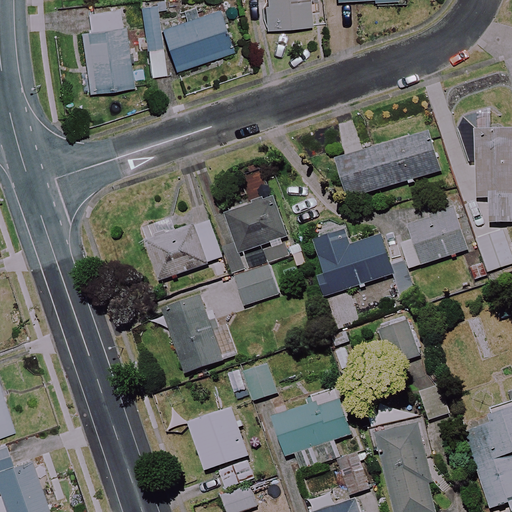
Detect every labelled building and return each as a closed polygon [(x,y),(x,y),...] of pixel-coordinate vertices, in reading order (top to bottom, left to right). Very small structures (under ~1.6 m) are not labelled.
[(265,0),(268,31),(312,27),(310,2),(320,2),(320,0),(265,0)] [(167,77),(156,7),(141,10),(152,79),(167,77)] [(134,88),(122,11),(89,16),(92,33),(80,35),(90,95),(134,88)] [(233,53),(220,11),(163,30),(177,72),(233,53)] [(511,132),(475,134),(478,199),(490,199),(491,224),(511,223),(511,132)] [(439,172),(427,134),(337,162),(349,200),(439,172)] [(288,235),(264,172),(241,181),(251,207),(228,216),(242,254),(270,243),(273,251),(285,247),(281,237),(288,235)] [(467,251),(453,207),(406,222),(413,241),(401,245),(410,270),(467,251)] [(223,260),(210,222),(146,244),(159,282),(223,260)] [(347,231),(314,242),(326,279),(319,281),(324,298),(391,276),(378,237),(352,246),(347,231)] [(280,295),(270,266),(233,277),(243,307),(280,295)] [(221,330),(212,302),(166,316),(185,374),(238,358),(228,328),(221,330)] [(419,356),(406,315),(378,325),(392,365),(419,356)] [(275,395),(266,365),(239,373),(247,403),(275,395)] [(351,436),(337,387),(311,395),(314,406),(273,418),(285,458),(302,453),(307,469),(320,465),(323,475),(339,471),(331,442),(351,436)] [(0,436),(13,432),(0,395),(0,436)] [(511,401),(488,410),(490,418),(466,426),(493,509),(509,504),(511,511),(511,401)] [(231,407),(183,424),(201,472),(249,456),(231,407)] [(434,484),(424,440),(380,451),(394,511),(436,511),(430,485),(434,484)] [(14,468),(6,445),(0,446),(0,488),(2,495),(0,495),(0,511),(48,511),(31,462),(14,468)] [(251,487),(219,497),(224,511),(243,511),(258,507),(251,487)] [(360,511),(357,501),(318,511),(360,511)]
